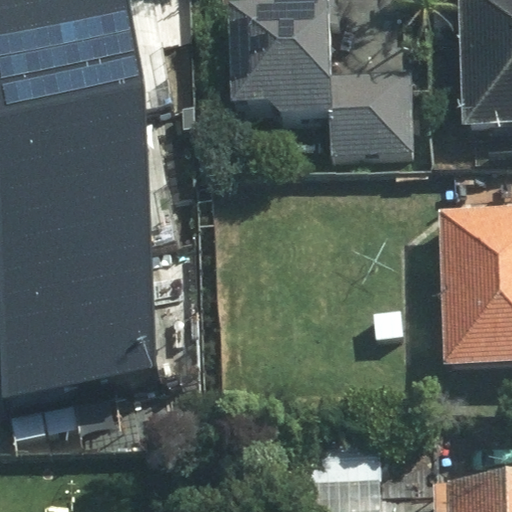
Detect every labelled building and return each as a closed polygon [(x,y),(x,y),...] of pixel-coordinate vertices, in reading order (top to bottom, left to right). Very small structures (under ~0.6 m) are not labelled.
[(106,0),(0,19),(0,243),(9,436),(156,406),(141,92),(122,0),(106,0)] [(270,24),(232,25),(234,137),(330,136),(330,169),(414,168),(414,84),(343,85),(342,0),(313,0),(313,7),(270,7),(270,24)] [(511,0),(458,0),(463,146),(511,144),(511,0)] [(511,222),(438,224),(442,384),(511,382),(511,222)] [(382,511),(383,451),(285,450),(285,496),(300,496),(299,511),(382,511)] [(511,511),(511,491),(451,493),(451,511),(511,511)]
